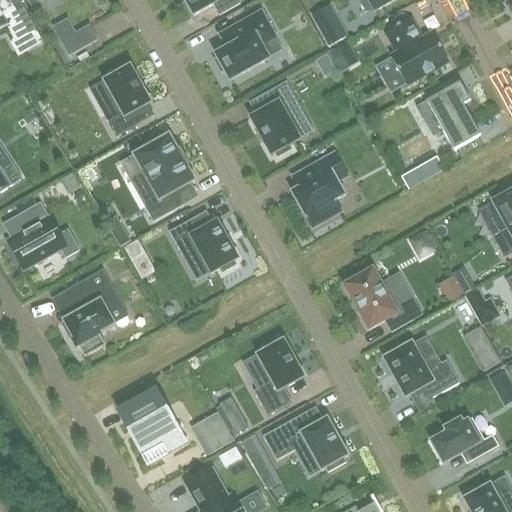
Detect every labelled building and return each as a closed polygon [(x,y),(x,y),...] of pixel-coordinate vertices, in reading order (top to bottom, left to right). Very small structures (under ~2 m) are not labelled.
[(183,0),(185,3),(186,3),(194,17),(214,6),(220,17),(241,5),(237,0),(183,0)] [(368,0),(375,13),(398,0),(368,0)] [(0,32),(7,28),(16,44),(36,32),(20,4),(1,15),(0,12),(0,32)] [(217,59),(214,61),(221,74),(225,73),(230,82),(269,61),(260,44),(274,37),(275,39),(276,39),(262,13),(236,27),(243,41),(216,56),(217,59)] [(391,59),(407,87),(449,63),(433,36),(422,41),(411,21),(386,34),(398,55),(391,59)] [(342,27),(324,37),(330,47),(348,37),(342,27)] [(89,28),(62,43),(69,57),(97,42),(89,28)] [(347,45),(331,54),(342,73),(358,64),(347,45)] [(119,110),(105,118),(116,139),(137,127),(131,116),(149,106),(151,105),(143,91),(143,90),(139,82),(138,82),(130,68),(127,70),(125,66),(110,74),(113,78),(104,83),(119,110)] [(476,68),(466,72),(473,88),(482,85),(476,68)] [(287,83),(266,95),(273,108),(256,117),(253,119),(252,119),(250,120),(251,121),(252,121),(259,134),(263,143),(264,142),(271,155),(270,156),(271,157),(273,156),(275,155),(277,159),(292,151),(289,147),(298,142),(300,141),(299,140),(284,114),(299,106),(287,83)] [(433,114),(443,133),(454,152),(481,137),(464,107),(471,103),(464,92),(461,94),(457,86),(444,94),(443,93),(416,109),(423,120),(433,114)] [(153,224),(183,208),(175,194),(191,185),(193,184),(195,183),(194,181),(186,167),(187,166),(185,163),(184,164),(180,157),(181,156),(180,153),(178,153),(170,139),(169,137),(167,138),(168,138),(166,140),(163,135),(142,147),(145,151),(136,156),(134,157),(135,159),(143,173),(159,201),(145,209),(153,224)] [(0,195),(13,187),(1,169),(11,163),(0,145),(0,195)] [(295,177),(302,189),(292,194),(313,230),(341,214),(335,202),(344,197),(337,184),(348,178),(335,155),(295,177)] [(408,191),(421,184),(414,172),(401,179),(408,191)] [(511,187),(499,195),(501,199),(493,204),(508,231),(493,239),(505,260),(511,255),(511,187)] [(41,204),(20,216),(26,227),(16,233),(18,238),(11,242),(8,243),(24,271),(60,251),(61,251),(55,240),(60,237),(59,236),(41,204)] [(116,219),(106,226),(120,249),(131,243),(116,219)] [(197,235),(190,222),(169,234),(182,256),(196,248),(211,274),(210,274),(211,275),(211,276),(213,275),(213,274),(220,270),(222,275),(237,267),(234,262),(236,261),(237,262),(238,261),(237,259),(230,247),(231,247),(225,237),(218,225),(217,223),(215,224),(216,224),(213,226),(197,235)] [(124,250),(132,263),(145,255),(137,242),(124,250)] [(422,317),(412,299),(394,309),(381,286),(374,273),(373,271),(371,272),(372,272),(362,278),(360,274),(346,282),(348,285),(346,287),(346,286),(344,287),(345,289),(354,304),(353,305),(354,307),(355,306),(359,313),(358,314),(359,315),(360,315),(368,330),(369,332),(371,331),(371,330),(389,320),(394,331),(391,333),(392,334),(422,317)] [(475,292),(464,271),(453,277),(465,298),(475,292)] [(453,278),(442,284),(453,304),(461,300),(465,298),(453,278)] [(114,327),(114,326),(107,314),(122,306),(110,284),(95,293),(92,287),(71,299),(79,314),(60,325),(69,340),(73,338),(85,359),(106,347),(99,335),(114,327)] [(464,298),(472,312),(484,305),(476,291),(464,298)] [(37,313),(56,304),(52,295),(32,303),(37,313)] [(257,392),(254,393),(268,418),(292,405),(284,390),(303,380),(305,379),(304,377),(303,378),(296,365),(292,356),(292,357),(284,344),(285,344),(284,342),(282,343),(280,344),(278,340),(263,348),(266,352),(259,356),(257,357),(258,359),(258,358),(272,383),(257,392)] [(406,398),(409,396),(424,388),(432,401),(433,400),(460,385),(447,362),(441,365),(427,373),(412,346),(408,348),(406,344),(387,355),(389,359),(385,361),(406,398)] [(483,373),(501,363),(494,352),(477,362),(483,373)] [(503,374),(493,380),(499,392),(510,386),(503,374)] [(150,465),(168,455),(166,452),(182,443),(155,394),(120,413),(144,456),(145,455),(150,465)] [(239,413),(227,420),(234,433),(247,426),(239,413)] [(218,417),(193,431),(208,456),(232,442),(218,417)] [(321,471),(322,473),(323,472),(323,471),(326,470),(328,474),(346,464),(344,460),(346,458),(347,459),(349,458),(348,456),(347,456),(340,443),(336,435),(335,435),(328,422),(327,420),(326,421),(307,432),(300,418),(263,438),(277,463),(307,446),(321,471)] [(444,465),(461,456),(467,452),(473,463),(499,448),(493,437),(484,442),(472,420),(463,425),(461,421),(445,430),(447,434),(431,443),(444,465)] [(259,478),(273,470),(255,437),(241,445),(259,478)] [(220,459),(226,469),(241,460),(236,450),(220,459)] [(185,487),(198,511),(238,511),(232,500),(228,502),(211,472),(185,487)] [(511,511),(511,509),(507,511),(504,511),(491,488),(490,486),(488,487),(489,487),(482,491),(479,487),(465,495),(467,499),(465,500),(463,501),(464,503),(465,502),(470,511),(511,511)]
